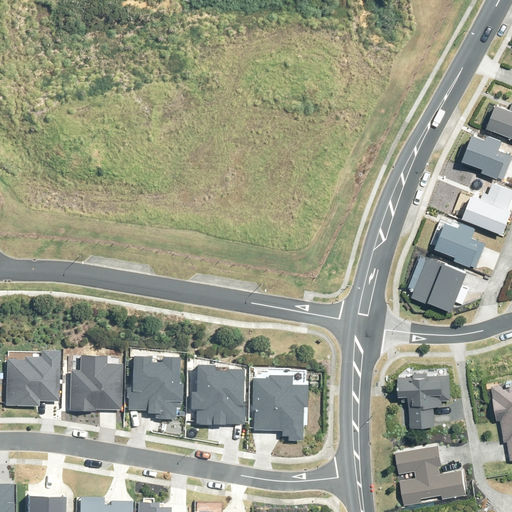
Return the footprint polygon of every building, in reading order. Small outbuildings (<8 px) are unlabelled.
[(511,105),(510,110),(493,104),(484,130),(511,140),(511,105)] [(485,140),(472,136),(462,162),(482,170),(481,174),(497,180),(498,177),(503,179),(511,155),(499,150),(502,141),(487,135),(485,140)] [(478,201),(472,199),(464,220),(502,235),(511,212),(507,211),(511,198),(511,189),(492,181),(487,194),(482,192),(478,201)] [(458,227),(446,223),(435,250),(454,257),(452,262),(469,269),(471,266),(474,267),(484,243),(471,238),(475,229),(459,223),(458,227)] [(465,275),(427,259),(411,299),(427,305),(428,303),(450,311),(465,275)] [(25,360),(8,359),(6,406),(40,407),(41,400),(59,401),(60,352),(41,351),(41,358),(25,357),(25,360)] [(80,370),(72,370),(70,411),(98,412),(98,409),(121,410),(123,365),(107,364),(108,356),(80,355),(80,370)] [(153,355),(133,355),(133,388),(129,388),(129,409),(149,409),(149,412),(157,412),(157,420),(177,420),(177,409),(184,409),(184,382),(181,382),(181,356),(163,356),(163,362),(153,362),(153,355)] [(215,365),(198,365),(198,392),(193,392),(192,410),(197,410),(197,424),(244,425),(245,369),(215,369),(215,365)] [(452,367),(403,369),(406,428),(437,426),(436,401),(454,400),(452,367)] [(269,377),(253,377),(252,430),(284,430),(284,437),(289,437),(289,441),(304,441),(305,405),(308,405),(308,384),(293,384),(293,375),(269,375),(269,377)] [(511,382),(490,386),(498,424),(502,446),(506,445),(509,461),(511,460),(511,382)] [(468,494),(465,469),(436,473),(433,445),(398,450),(400,465),(404,502),(468,494)] [(0,511),(14,511),(14,484),(0,483),(0,511)] [(67,511),(68,496),(30,495),(29,511),(67,511)] [(104,497),(81,497),(80,511),(132,511),(133,501),(111,501),(111,506),(104,506),(104,497)] [(159,502),(138,502),(137,511),(170,511),(171,508),(159,508),(159,502)]
